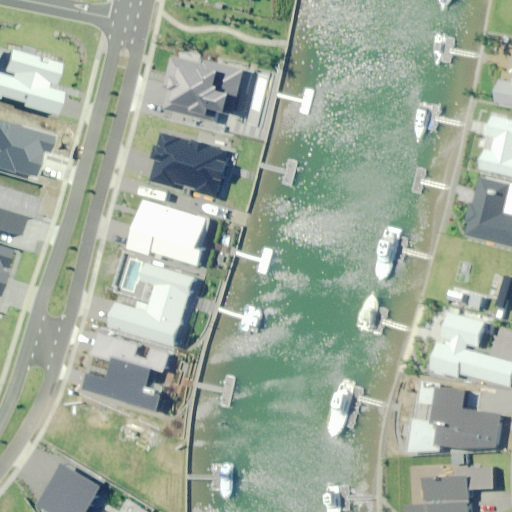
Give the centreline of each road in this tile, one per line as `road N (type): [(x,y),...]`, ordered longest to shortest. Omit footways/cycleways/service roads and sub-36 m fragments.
road 1 (residential): [(142,26),(57,351)]
road 2 (residential): [(29,339),(118,19)]
road 3 (residential): [(57,351),(21,444),(0,473)]
